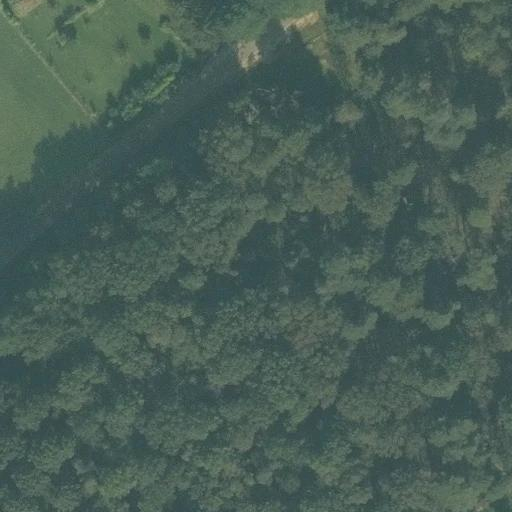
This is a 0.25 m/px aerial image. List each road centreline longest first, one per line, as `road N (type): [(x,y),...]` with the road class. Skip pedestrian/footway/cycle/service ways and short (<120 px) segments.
road 1 (unclassified): [(0,253),(301,0)]
road 2 (track): [(150,511),(0,347)]
